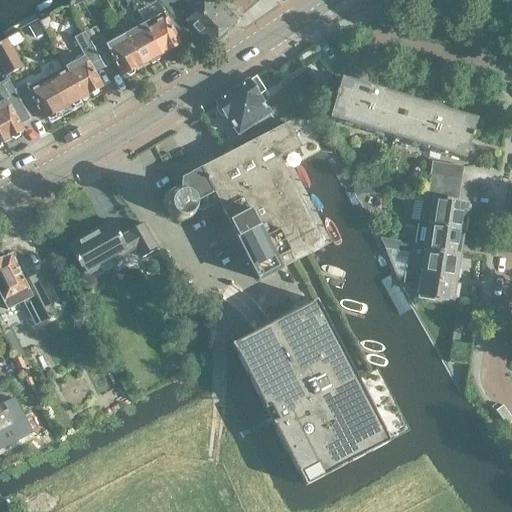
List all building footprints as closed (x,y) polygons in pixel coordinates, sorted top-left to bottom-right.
[(216,0),(187,0),(185,2),(196,13),(186,22),(209,46),(236,21),(216,0)] [(163,14),(144,25),(161,56),(180,46),(163,14)] [(39,22),(28,27),(35,38),(45,33),(39,22)] [(126,35),(125,35),(142,67),(161,56),(144,25),(126,35)] [(102,36),(90,43),(104,69),(115,63),(123,77),(142,67),(125,35),(126,35),(121,26),(112,31),(116,40),(107,45),(102,36)] [(84,57),(65,67),(83,99),(102,88),(89,65),(99,59),(84,33),(74,38),(84,57)] [(22,68),(7,40),(0,43),(0,65),(6,77),(22,68)] [(46,78),(64,109),(83,99),(65,67),(46,78)] [(246,81),(215,103),(237,135),(239,134),(243,141),(274,124),(268,113),(269,113),(258,96),(265,91),(255,77),(248,83),(246,81)] [(46,78),(27,89),(44,120),(64,109),(46,78)] [(408,99),(340,79),(328,119),(395,140),(408,99)] [(7,81),(0,84),(0,136),(3,142),(23,131),(19,124),(28,120),(7,81)] [(476,120),(408,99),(395,140),(463,160),(476,120)] [(164,203),(164,207),(165,211),(166,215),(169,218),(172,221),(175,223),(179,224),(183,224),(187,223),(190,222),(194,220),(196,217),(198,213),(205,210),(218,202),(259,280),(323,246),(279,160),(300,148),(287,123),(186,177),(186,184),(182,184),(178,185),(174,187),(171,189),(168,192),(166,195),(165,199),(164,203)] [(462,167),(431,162),(429,174),(437,176),(460,179),(462,167)] [(422,196),(418,223),(428,224),(459,229),(461,218),(464,219),(466,204),(457,202),(458,192),(435,188),(437,176),(429,174),(425,197),(422,196)] [(437,176),(435,188),(458,192),(460,179),(437,176)] [(84,275),(136,246),(143,258),(157,250),(142,223),(128,231),(130,234),(121,239),(111,221),(67,245),(84,275)] [(418,223),(414,245),(424,246),(423,250),(458,256),(460,242),(457,242),(459,229),(428,224),(418,223)] [(386,240),(384,252),(387,255),(406,258),(403,282),(408,290),(416,291),(416,295),(451,301),(458,256),(423,250),(424,246),(414,245),(412,244),(410,253),(397,251),(398,242),(386,240)] [(410,253),(412,244),(398,242),(397,251),(410,253)] [(9,256),(0,260),(0,297),(6,310),(29,298),(42,323),(56,316),(35,274),(21,281),(9,256)] [(181,285),(176,282),(178,280),(171,274),(162,284),(190,308),(197,300),(181,285)] [(315,300),(231,345),(305,486),(390,443),(315,300)] [(12,330),(4,333),(17,358),(24,354),(12,330)] [(185,355),(172,354),(172,371),(185,372),(185,355)] [(0,434),(3,433),(10,446),(29,435),(11,401),(0,407),(0,434)]
